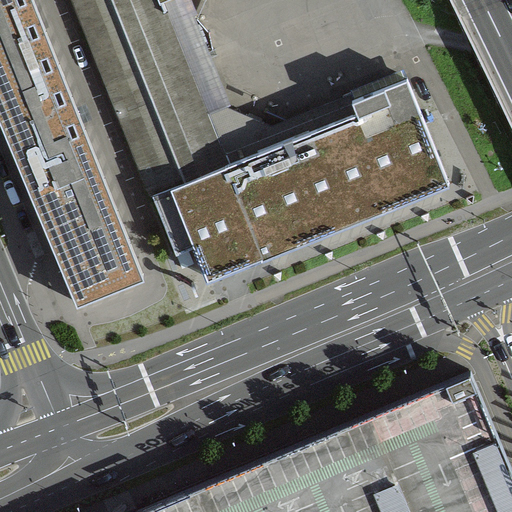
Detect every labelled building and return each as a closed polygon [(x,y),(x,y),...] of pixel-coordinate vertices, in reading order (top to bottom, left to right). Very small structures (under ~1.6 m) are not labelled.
[(0,0),(0,35),(37,20),(28,0),(0,0)] [(255,225),(267,256),(454,182),(415,83),(227,157),(164,0),(79,0),(180,254),(255,225)] [(0,35),(0,115),(7,132),(72,105),(37,20),(0,35)] [(7,132),(42,217),(107,190),(72,105),(7,132)] [(42,217),(77,301),(142,275),(107,190),(42,217)] [(140,511),(511,511),(511,449),(479,369),(140,511)]
